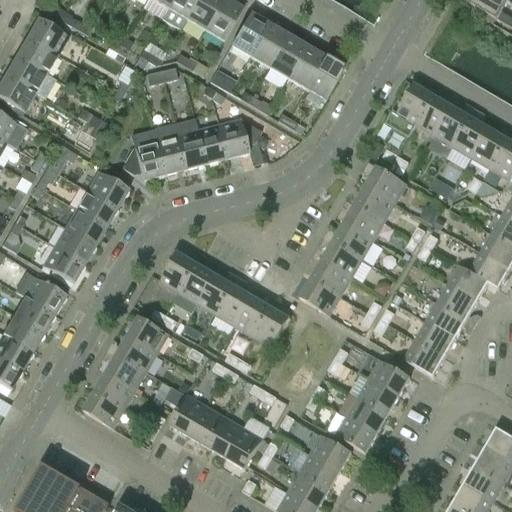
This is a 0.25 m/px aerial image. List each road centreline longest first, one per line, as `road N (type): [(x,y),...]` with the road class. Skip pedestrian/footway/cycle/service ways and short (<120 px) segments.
road 1 (residential): [(39,416),(153,236),(304,182),(338,142),(389,55)]
road 2 (residential): [(39,416),(212,511)]
road 3 (residential): [(391,511),(465,402),(490,401),(511,413)]
road 4 (residential): [(511,125),(389,55)]
